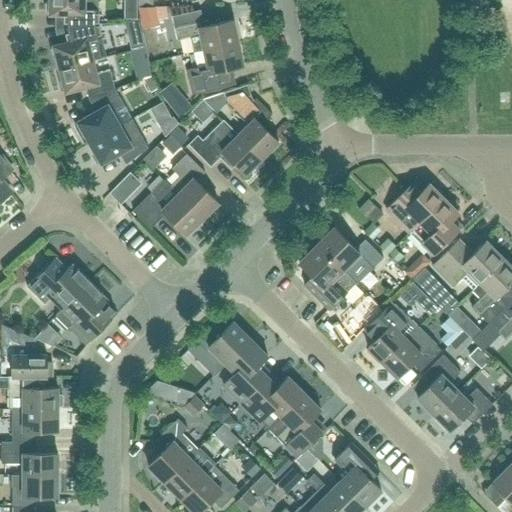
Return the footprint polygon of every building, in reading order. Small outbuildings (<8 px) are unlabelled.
[(97,3),(96,0),(48,0),(48,13),(69,13),(69,27),(97,23),(97,3)] [(193,51),(193,52),(237,42),(232,19),(208,25),(207,20),(202,21),(199,9),(171,16),(176,40),(190,37),(193,51)] [(167,10),(139,12),(140,29),(168,28),(167,10)] [(58,68),(92,60),(105,56),(97,23),(69,27),(72,40),(52,45),(58,68)] [(237,42),(193,52),(196,67),(187,69),(192,93),(234,84),(230,68),(242,65),(237,42)] [(95,73),(92,60),(58,68),(64,91),(84,86),(88,99),(114,89),(108,69),(95,73)] [(226,103),(250,95),(246,84),(222,91),(226,103)] [(87,140),(88,142),(118,125),(112,113),(124,106),(114,89),(88,99),(94,111),(76,121),(77,123),(74,125),(83,142),(87,140)] [(254,97),(248,104),(245,101),(234,112),(246,124),(236,133),(261,158),(277,142),(260,124),(271,114),(254,97)] [(118,125),(88,142),(100,163),(118,152),(125,164),(147,147),(130,118),(118,125)] [(261,158),(236,133),(222,119),(201,139),(196,134),(187,144),(209,166),(219,157),(223,161),(227,157),(244,174),(261,158)] [(161,175),(183,151),(170,139),(148,162),(161,175)] [(169,185),(201,217),(217,202),(195,180),(204,172),(185,153),(170,168),(178,176),(169,185)] [(0,199),(10,191),(0,178),(0,161),(3,159),(0,154),(0,199)] [(201,217),(169,185),(163,179),(132,210),(149,228),(161,216),(164,220),(167,217),(185,234),(201,217)] [(408,232),(442,198),(428,183),(422,188),(414,180),(385,209),(401,225),(408,232)] [(364,216),(374,206),(367,198),(357,209),(364,216)] [(457,212),(442,198),(408,232),(431,255),(451,235),(443,227),(457,212)] [(333,227),(316,244),(355,283),(355,282),(356,283),(362,277),(382,257),(364,239),(354,248),(333,227)] [(471,290),(503,258),(485,240),(471,253),(457,239),(431,265),(452,286),(461,278),(472,289),(471,290)] [(316,244),(298,262),(311,275),(303,284),(329,309),(355,283),(316,244)] [(380,254),(392,262),(398,251),(385,244),(380,254)] [(61,309),(89,281),(77,268),(73,271),(67,266),(65,268),(54,257),(26,285),(43,303),(49,297),(61,309)] [(511,267),(503,258),(471,290),(478,297),(470,305),(487,322),(508,301),(500,292),(511,280),(511,267)] [(458,302),(423,266),(418,271),(412,277),(447,314),(456,305),(458,302)] [(102,293),(89,281),(61,309),(55,315),(85,345),(113,316),(102,305),(104,302),(98,297),(102,293)] [(413,289),(399,304),(423,326),(437,311),(413,289)] [(471,338),(482,349),(498,333),(504,339),(511,330),(511,304),(508,301),(487,322),(471,338)] [(381,362),(405,338),(417,326),(394,303),(373,324),(381,332),(366,347),(381,362)] [(354,323),(364,331),(381,312),(371,304),(354,323)] [(206,330),(187,349),(203,365),(213,375),(224,363),(249,338),(232,321),(222,331),(214,338),(206,330)] [(12,356),(12,376),(35,376),(43,376),(43,377),(52,377),(52,362),(47,362),(47,354),(36,354),(36,339),(1,324),(1,356),(12,356)] [(461,331),(454,324),(446,332),(439,339),(446,346),(461,331)] [(405,338),(381,362),(396,377),(410,362),(419,370),(440,349),(431,341),(417,326),(405,338)] [(461,364),(474,348),(460,337),(447,353),(461,364)] [(234,372),(222,384),(240,402),(267,374),(257,365),(260,362),(266,355),(249,338),(224,363),(234,372)] [(417,378),(426,387),(416,397),(432,413),(456,389),(449,382),(459,371),(442,354),(417,378)] [(481,372),(473,380),(488,396),(497,388),(481,372)] [(267,374),(240,402),(267,428),(303,392),(287,375),(280,382),(277,385),(267,374)] [(35,376),(12,376),(8,376),(8,408),(12,408),(57,409),(57,407),(61,405),(61,396),(57,394),(57,388),(43,388),(43,377),(43,376),(35,376)] [(195,392),(156,380),(144,392),(183,405),(195,392)] [(456,389),(432,413),(448,429),(463,415),(471,423),(491,403),(475,387),(465,398),(456,389)] [(303,392),(267,428),(275,436),(292,453),(310,435),(302,427),(310,418),(320,408),(303,392)] [(194,395),(182,407),(192,417),(204,405),(194,395)] [(12,420),(11,441),(36,441),(36,431),(57,431),(57,409),(12,408),(12,420)] [(163,481),(188,457),(196,448),(181,432),(186,427),(177,418),(154,441),(162,450),(147,465),(163,481)] [(222,424),(213,432),(229,448),(238,440),(222,424)] [(36,441),(11,441),(11,442),(1,442),(1,464),(22,464),(22,474),(57,474),(57,453),(36,453),(36,441)] [(338,481),(363,506),(380,489),(362,471),(370,463),(350,442),(333,459),(347,472),(338,481)] [(205,473),(213,465),(206,458),(196,448),(188,457),(163,481),(180,497),(204,473),(205,473)] [(269,470),(276,477),(282,471),(292,462),(284,455),(269,470)] [(204,473),(180,497),(194,511),(198,511),(211,499),(220,507),(238,489),(221,473),(213,465),(205,473),(204,473)] [(511,511),(511,473),(506,467),(490,483),(505,497),(496,506),(501,511),(511,511)] [(12,486),(12,507),(36,507),(36,497),(57,497),(57,474),(22,474),(12,474),(12,486)] [(356,511),(363,506),(338,481),(329,490),(322,483),(315,490),(337,511),(356,511)] [(299,505),(305,511),(337,511),(315,490),(309,497),(299,505)]
